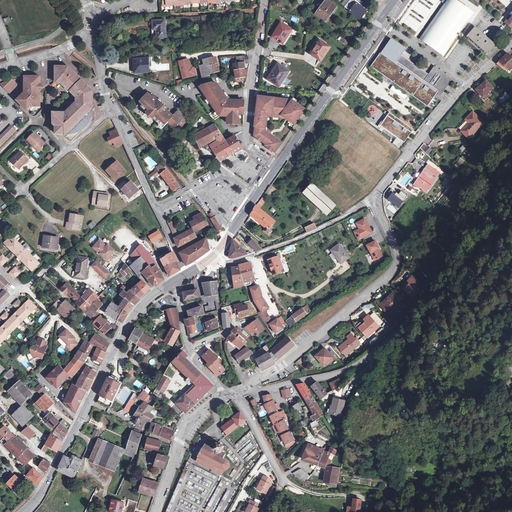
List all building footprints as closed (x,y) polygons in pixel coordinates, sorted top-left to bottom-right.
[(336,7),(326,0),(317,14),(325,20),(330,13),(331,14),(336,7)] [(366,11),(352,0),(349,0),(345,6),(360,19),(366,11)] [(443,56),(473,12),(456,0),(446,0),(419,39),(443,56)] [(153,21),(154,39),(166,38),(165,20),(153,21)] [(291,30),(281,23),(272,37),(283,43),(291,30)] [(495,45),(475,27),(468,36),(487,54),(495,45)] [(405,49),(391,39),(382,52),(379,57),(378,56),(371,66),(427,106),(435,96),(431,94),(434,90),(437,93),(441,95),(453,79),(434,66),(428,74),(401,55),(405,49)] [(325,51),(327,52),(330,47),(319,40),(310,54),(319,60),(325,51)] [(506,68),(510,70),(511,67),(511,57),(508,54),(497,64),(498,64),(505,70),(506,68)] [(245,76),(243,63),(242,56),(237,57),(238,63),(234,64),(235,70),(232,70),(233,73),(235,72),(236,77),(236,81),(244,80),(243,76),(245,76)] [(207,64),(200,66),(203,77),(210,76),(209,73),(219,71),(216,57),(206,60),(207,64)] [(149,72),(148,58),(134,59),(135,73),(149,72)] [(181,79),(197,76),(194,64),(190,65),(189,58),(178,60),(181,79)] [(479,68),(474,63),(471,66),(476,71),(479,68)] [(273,73),(269,80),(279,86),(289,71),(278,64),(272,72),(273,73)] [(71,73),(64,67),(56,67),(56,80),(56,81),(59,81),(70,92),(72,90),(74,92),(74,93),(78,97),(80,99),(90,88),(76,75),(73,72),(71,72),(71,73)] [(17,100),(25,109),(28,106),(31,106),(34,106),(36,104),(40,104),(40,92),(44,87),(43,86),(40,83),(40,76),(25,77),(25,88),(26,88),(26,91),(17,100)] [(1,84),(4,88),(9,93),(17,85),(12,80),(8,83),(7,82),(1,84)] [(484,92),(486,94),(493,88),(486,81),(476,90),(481,95),(484,92)] [(239,108),(244,109),(244,101),(228,100),(217,83),(213,84),(212,83),(204,85),(204,86),(192,89),(214,120),(220,116),(228,116),(227,123),(236,124),(236,119),(239,119),(239,113),(239,108)] [(80,99),(68,111),(70,113),(77,106),(79,104),(81,102),(84,101),(87,100),(90,100),(92,100),(92,91),(90,88),(80,99)] [(154,99),(152,97),(148,93),(144,98),(142,95),(140,98),(142,100),(132,110),(151,128),(157,122),(159,124),(162,124),(164,126),(165,126),(169,122),(174,127),(184,116),(180,113),(178,110),(173,116),(167,110),(167,111),(164,109),(165,107),(156,98),(154,99)] [(509,98),(504,94),(500,99),(505,103),(509,98)] [(273,98),(258,96),(257,104),(256,109),(256,112),(256,116),(254,135),(264,142),(266,144),(265,145),(275,152),(282,142),(306,109),(292,100),(289,99),(281,99),(274,98),(273,98)] [(92,107),(92,100),(90,100),(87,100),(84,101),(81,102),(79,104),(77,106),(70,113),(68,111),(65,113),(55,113),(54,114),(54,121),(56,123),(55,123),(57,125),(56,127),(56,133),(56,134),(63,134),(71,142),(80,133),(81,132),(83,131),(84,130),(86,129),(87,128),(89,126),(90,124),(91,123),(92,121),(92,119),(93,117),(92,116),(92,111),(94,109),(92,107)] [(412,129),(389,112),(387,116),(388,117),(384,123),(382,121),(378,126),(383,130),(384,129),(396,137),(392,143),(398,148),(408,135),(409,136),(412,131),(411,131),(412,129)] [(484,123),(473,112),(466,119),(469,123),(461,131),(469,138),(484,123)] [(221,160),(234,153),(226,140),(215,123),(199,132),(204,140),(200,147),(201,147),(216,154),(217,153),(221,160)] [(0,146),(16,131),(11,125),(0,136),(0,146)] [(117,129),(109,133),(111,138),(108,139),(110,144),(113,142),(115,147),(123,143),(117,129)] [(204,140),(199,132),(194,135),(200,147),(204,140)] [(39,152),(46,145),(34,133),(27,140),(39,152)] [(235,136),(226,140),(234,153),(242,148),(235,136)] [(20,151),(17,155),(11,161),(19,169),(28,160),(20,151)] [(145,161),(154,167),(157,162),(148,156),(145,161)] [(460,169),(465,160),(459,157),(454,165),(460,169)] [(107,170),(117,161),(114,159),(104,168),(107,170)] [(117,161),(107,170),(115,180),(126,171),(117,161)] [(157,168),(161,173),(162,174),(161,174),(174,191),(179,187),(174,180),(176,179),(165,167),(164,168),(161,164),(157,168)] [(424,169),(437,177),(439,173),(427,165),(424,169)] [(424,169),(423,171),(435,179),(437,177),(424,169)] [(155,171),(149,176),(152,180),(158,175),(155,171)] [(416,185),(418,186),(427,192),(435,179),(423,171),(421,175),(423,176),(416,185)] [(417,188),(418,186),(416,185),(423,176),(421,175),(413,185),(417,188)] [(131,182),(122,189),(130,198),(139,190),(131,182)] [(336,206),(312,183),(303,193),(327,216),(336,206)] [(276,189),(271,185),(265,192),(271,196),(276,189)] [(94,199),(94,204),(98,205),(107,207),(108,196),(107,196),(102,195),(102,193),(94,192),(93,199),(94,199)] [(259,208),(256,206),(250,215),(266,228),(264,231),(269,235),(272,231),(270,230),(272,228),(271,227),(275,221),(259,208)] [(186,234),(185,233),(175,238),(178,247),(196,237),(195,236),(193,232),(209,226),(202,213),(188,220),(189,223),(191,222),(194,228),(192,229),(192,231),(186,234)] [(74,228),(79,229),(80,224),(80,225),(81,215),(71,214),(70,215),(70,220),(68,220),(66,228),(74,229),(74,228)] [(210,218),(217,231),(221,229),(214,217),(210,218)] [(358,228),(352,231),(358,242),(373,233),(365,218),(355,224),(358,228)] [(0,235),(10,226),(4,220),(0,224),(0,235)] [(92,229),(96,225),(92,221),(88,225),(92,229)] [(307,232),(316,228),(314,224),(305,228),(307,232)] [(153,242),(162,237),(159,231),(149,236),(153,242)] [(11,235),(4,242),(9,247),(10,246),(13,249),(19,243),(11,235)] [(51,238),(52,237),(44,235),(42,247),(57,249),(59,239),(51,238)] [(193,262),(209,250),(206,239),(199,243),(183,251),(181,252),(183,257),(182,257),(186,265),(193,262)] [(263,249),(253,239),(249,244),(256,251),(263,249)] [(247,254),(233,240),(233,241),(229,255),(229,258),(232,258),(234,258),(236,257),(247,254)] [(375,240),(366,245),(374,263),(384,258),(375,240)] [(98,244),(97,243),(93,247),(106,260),(115,251),(108,245),(107,246),(101,241),(98,244)] [(19,243),(13,249),(15,252),(15,253),(18,256),(25,249),(19,243)] [(285,247),(287,253),(296,250),(294,244),(285,247)] [(349,257),(339,244),(331,250),(341,263),(349,257)] [(141,245),(137,250),(142,256),(152,270),(156,266),(157,266),(141,245)] [(25,249),(18,256),(22,260),(23,259),(26,262),(32,256),(25,249)] [(131,255),(136,261),(142,256),(137,250),(131,255)] [(170,254),(166,256),(171,265),(177,262),(173,252),(170,254)] [(32,256),(26,262),(28,265),(33,270),(40,263),(32,256)] [(142,256),(136,261),(131,266),(139,276),(143,273),(154,286),(159,283),(158,283),(164,278),(156,266),(152,270),(142,256)] [(165,268),(171,265),(166,256),(165,257),(161,259),(165,268)] [(274,275),(281,273),(280,269),(283,268),(279,256),(269,260),(274,275)] [(78,260),(75,276),(85,278),(88,258),(79,257),(78,260)] [(97,261),(92,266),(105,278),(110,273),(97,261)] [(171,265),(165,268),(170,276),(181,270),(177,262),(171,265)] [(252,280),(255,279),(250,262),(239,265),(239,267),(245,285),(245,286),(253,284),(252,280)] [(126,264),(123,268),(127,273),(131,270),(129,267),(126,264)] [(15,267),(9,273),(14,278),(20,272),(15,267)] [(245,285),(239,267),(232,268),(233,272),(235,288),(245,285)] [(0,285),(3,289),(9,284),(0,275),(0,285)] [(408,281),(408,282),(410,283),(404,290),(413,298),(424,286),(412,276),(408,281)] [(112,282),(117,287),(122,282),(117,277),(112,282)] [(207,296),(215,294),(218,294),(217,281),(203,283),(207,295),(207,296)] [(141,282),(137,286),(146,293),(151,288),(145,282),(143,284),(141,282)] [(69,292),(77,302),(76,303),(84,310),(89,304),(82,298),(68,284),(62,289),(67,294),(69,292)] [(146,293),(137,286),(132,290),(141,298),(146,293)] [(126,299),(134,305),(141,298),(132,290),(128,287),(124,291),(121,295),(126,299)] [(264,308),(268,306),(262,297),(259,288),(255,289),(255,287),(254,287),(251,288),(251,289),(254,301),(261,311),(262,312),(265,310),(264,308)] [(89,304),(91,305),(98,297),(90,289),(82,298),(89,304)] [(4,290),(0,294),(0,304),(10,295),(4,290)] [(197,293),(197,291),(197,290),(184,293),(185,301),(201,297),(201,296),(200,292),(199,292),(197,293)] [(387,300),(381,306),(388,314),(402,302),(393,293),(386,299),(387,300)] [(101,294),(97,299),(102,303),(106,298),(101,294)] [(31,310),(35,305),(28,299),(24,303),(25,304),(24,305),(23,304),(19,299),(16,302),(13,305),(16,308),(17,306),(19,308),(18,309),(18,308),(17,309),(14,312),(11,315),(11,316),(10,317),(8,315),(9,315),(6,312),(4,315),(1,317),(4,320),(5,319),(6,321),(5,322),(5,321),(0,326),(0,341),(0,342),(6,336),(5,336),(9,332),(12,328),(13,329),(19,324),(18,323),(21,319),(25,316),(26,317),(31,311),(31,310)] [(102,303),(97,299),(91,306),(96,311),(103,304),(102,303)] [(126,299),(123,302),(121,306),(129,312),(134,305),(126,299)] [(218,311),(216,299),(208,301),(211,313),(218,311)] [(66,301),(62,305),(58,310),(66,318),(71,314),(70,314),(74,308),(66,301)] [(242,302),(234,304),(235,308),(238,308),(239,312),(240,316),(249,313),(247,304),(243,306),(242,302)] [(106,312),(118,320),(124,310),(112,303),(106,312)] [(101,316),(91,306),(91,305),(89,304),(84,310),(91,317),(93,316),(97,320),(94,323),(101,329),(107,323),(103,320),(102,318),(103,318),(101,316)] [(302,309),(306,314),(311,311),(307,305),(302,309)] [(188,311),(190,318),(194,317),(196,317),(204,314),(202,306),(188,311)] [(178,308),(167,309),(172,328),(165,341),(173,346),(180,332),(181,333),(179,323),(180,320),(178,308)] [(292,317),(286,321),(290,326),(296,322),(306,314),(302,309),(292,317)] [(124,310),(118,320),(123,323),(129,313),(124,310)] [(43,312),(37,320),(41,324),(48,316),(43,312)] [(267,313),(261,317),(265,323),(271,319),(267,313)] [(366,322),(359,328),(367,337),(379,327),(369,316),(364,320),(366,322)] [(196,317),(194,317),(190,318),(185,320),(186,326),(187,325),(193,324),(195,324),(196,324),(198,323),(196,317)] [(215,317),(208,320),(209,322),(206,323),(209,331),(218,327),(217,319),(216,319),(215,317)] [(270,324),(271,326),(275,333),(283,328),(277,319),(272,322),(270,324)] [(257,320),(243,329),(249,334),(253,331),(254,332),(258,333),(264,329),(257,320)] [(107,323),(101,329),(100,330),(104,334),(111,327),(107,323)] [(67,329),(60,336),(68,345),(66,346),(70,350),(77,344),(73,340),(75,338),(67,329)] [(137,344),(143,333),(136,329),(130,339),(137,344)] [(239,335),(243,339),(247,334),(243,331),(241,333),(236,329),(232,333),(238,337),(239,335)] [(89,333),(86,339),(90,342),(94,336),(89,333)] [(143,333),(137,344),(149,350),(155,339),(143,333)] [(238,337),(232,333),(228,338),(238,346),(241,342),(244,345),(245,343),(247,342),(243,339),(239,335),(238,337)] [(94,336),(90,342),(96,347),(98,348),(105,352),(110,343),(95,334),(94,336)] [(192,339),(195,347),(206,343),(203,335),(192,339)] [(360,344),(357,341),(355,338),(353,335),(349,339),(339,347),(346,355),(360,344)] [(287,336),(271,351),(278,359),(295,345),(287,336)] [(44,349),(46,349),(47,346),(46,345),(47,342),(39,338),(36,345),(33,347),(31,351),(34,358),(38,357),(42,358),(44,354),(43,353),(44,349)] [(93,353),(96,347),(90,342),(86,339),(79,350),(88,355),(89,356),(91,356),(93,353)] [(105,352),(98,348),(95,354),(103,358),(106,353),(105,352)] [(240,364),(252,354),(248,348),(235,356),(240,364)] [(333,357),(325,348),(317,355),(321,361),(320,362),(323,365),(333,357)] [(88,355),(79,350),(75,357),(84,362),(88,355)] [(202,357),(208,363),(212,367),(210,368),(217,376),(225,369),(219,363),(215,359),(217,357),(210,350),(202,357)] [(188,356),(183,351),(173,362),(197,386),(195,387),(194,386),(176,403),(186,413),(213,386),(186,358),(188,356)] [(275,364),(269,353),(256,360),(263,371),(275,364)] [(95,354),(93,359),(101,363),(103,358),(95,354)] [(71,376),(84,362),(75,357),(64,369),(71,376)] [(60,365),(47,377),(57,388),(70,375),(64,370),(60,365)] [(87,377),(91,369),(87,367),(82,374),(77,385),(77,386),(86,391),(87,391),(93,380),(87,377)] [(87,377),(93,380),(97,372),(91,369),(87,377)] [(113,403),(117,395),(122,384),(114,380),(106,377),(100,391),(97,396),(107,400),(113,403)] [(342,385),(339,379),(329,383),(332,390),(342,385)] [(136,380),(133,384),(139,388),(142,384),(136,380)] [(20,381),(9,391),(22,405),(22,404),(33,394),(20,381)] [(323,389),(317,382),(311,386),(320,398),(326,393),(328,392),(324,388),(323,389)] [(36,389),(40,394),(45,389),(40,384),(36,389)] [(77,385),(73,384),(64,402),(73,411),(76,412),(86,391),(77,386),(77,385)] [(297,385),(305,399),(312,395),(305,384),(297,385)] [(143,404),(144,403),(147,405),(150,396),(144,391),(138,398),(134,394),(125,409),(131,412),(135,415),(140,407),(143,404)] [(43,397),(39,400),(37,403),(43,409),(46,405),(48,407),(52,402),(45,395),(43,397)] [(315,401),(312,395),(305,399),(309,405),(315,401)] [(265,405),(270,415),(274,413),(273,411),(277,409),(273,401),(272,401),(271,397),(264,399),(266,404),(265,405)] [(345,401),(334,398),(330,414),(341,416),(345,401)] [(315,401),(309,405),(315,415),(317,418),(317,419),(324,415),(315,401)] [(138,422),(136,425),(142,429),(143,426),(146,421),(145,420),(149,413),(153,408),(152,407),(147,405),(144,403),(143,404),(140,407),(135,415),(137,417),(137,418),(136,418),(136,419),(137,420),(137,421),(138,421),(138,422)] [(302,409),(299,403),(293,406),(294,407),(296,412),(298,410),(302,409)] [(23,406),(13,415),(23,425),(33,415),(23,406)] [(247,420),(240,412),(232,418),(233,419),(222,427),(227,434),(227,435),(247,420)] [(55,430),(61,424),(50,413),(45,418),(49,422),(48,423),(55,430)] [(154,416),(149,413),(145,420),(146,421),(148,421),(150,422),(154,416)] [(274,413),(270,415),(274,425),(276,424),(283,421),(279,413),(275,414),(274,413)] [(276,424),(281,434),(285,432),(284,430),(288,428),(284,420),(283,421),(276,424)] [(61,424),(55,430),(65,436),(68,430),(62,425),(61,424)] [(164,425),(157,424),(154,433),(160,435),(172,440),(174,432),(173,432),(174,430),(164,425)] [(5,426),(0,430),(0,433),(4,437),(8,442),(15,437),(5,426)] [(28,427),(23,432),(30,439),(35,434),(28,427)] [(92,436),(98,438),(100,432),(95,429),(92,436)] [(134,431),(133,431),(127,449),(136,453),(142,435),(139,433),(140,431),(135,429),(134,431)] [(285,432),(281,434),(285,444),(294,440),(290,432),(286,434),(285,432)] [(46,444),(45,444),(41,450),(45,452),(49,446),(57,451),(62,442),(57,439),(52,434),(46,444)] [(15,437),(8,442),(4,437),(0,441),(4,445),(5,444),(18,458),(28,448),(24,443),(21,440),(17,436),(15,437)] [(148,438),(145,450),(157,453),(160,441),(148,438)] [(220,452),(222,449),(224,446),(217,442),(214,449),(205,444),(203,449),(202,448),(198,457),(199,457),(196,461),(203,464),(221,474),(222,471),(223,469),(224,469),(226,469),(227,468),(228,467),(229,465),(229,464),(228,463),(227,461),(226,460),(222,458),(224,454),(221,453),(220,452)] [(303,460),(318,465),(324,451),(323,451),(320,450),(309,445),(303,460)] [(25,465),(35,455),(30,450),(29,449),(28,448),(18,458),(25,465)] [(328,466),(329,467),(331,461),(328,459),(330,454),(329,454),(327,453),(324,451),(318,465),(328,468),(328,466)] [(159,454),(153,453),(148,464),(154,466),(164,468),(168,456),(159,454)] [(47,472),(50,465),(49,464),(43,460),(39,467),(47,472)] [(329,467),(328,466),(328,468),(325,483),(336,485),(340,468),(337,468),(329,467)] [(27,476),(38,484),(43,477),(41,475),(40,474),(37,472),(33,468),(27,476)] [(310,476),(301,469),(300,469),(293,473),(305,483),(310,476)] [(14,489),(17,486),(21,481),(16,475),(8,483),(14,489)] [(264,476),(257,489),(266,493),(271,482),(270,479),(264,476)] [(158,485),(143,481),(140,492),(154,496),(158,485)] [(353,499),(352,508),(351,511),(359,511),(361,500),(353,499)] [(121,511),(124,502),(112,500),(110,510),(115,511),(121,511)] [(258,504),(250,500),(248,504),(249,505),(245,511),(256,511),(258,509),(256,508),(258,504)]
